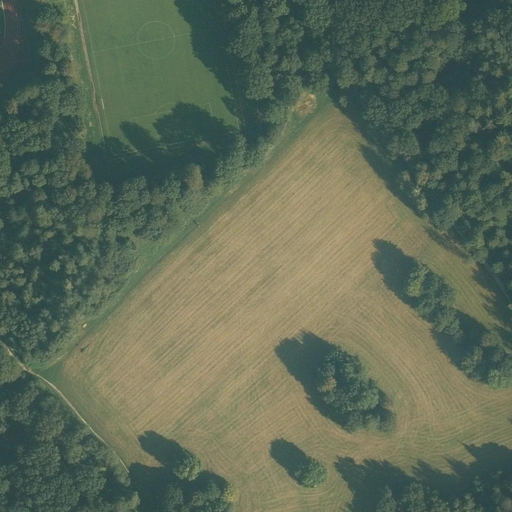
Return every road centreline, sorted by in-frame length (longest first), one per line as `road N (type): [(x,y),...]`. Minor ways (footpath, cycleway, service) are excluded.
road 1 (track): [(38,391),(340,74)]
road 2 (track): [(298,17),(511,308)]
road 3 (track): [(38,391),(107,445),(147,511)]
